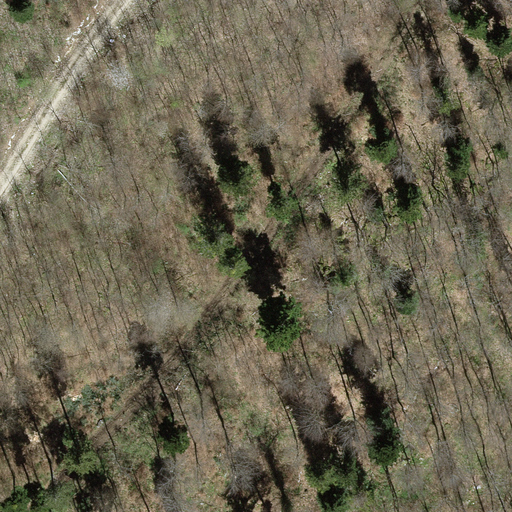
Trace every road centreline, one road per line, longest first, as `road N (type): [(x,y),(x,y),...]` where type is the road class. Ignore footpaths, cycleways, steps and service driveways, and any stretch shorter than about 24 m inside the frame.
road 1 (track): [(31,511),(302,178),(414,0)]
road 2 (track): [(0,180),(131,0)]
